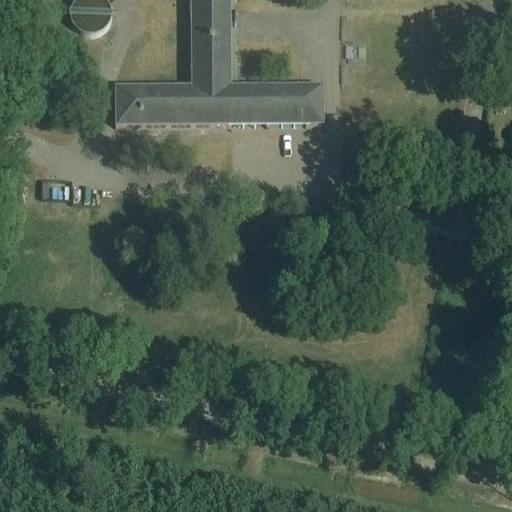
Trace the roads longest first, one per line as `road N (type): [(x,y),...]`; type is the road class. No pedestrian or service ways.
road 1 (track): [(511,473),(0,361)]
road 2 (residential): [(492,0),(462,235),(511,241)]
